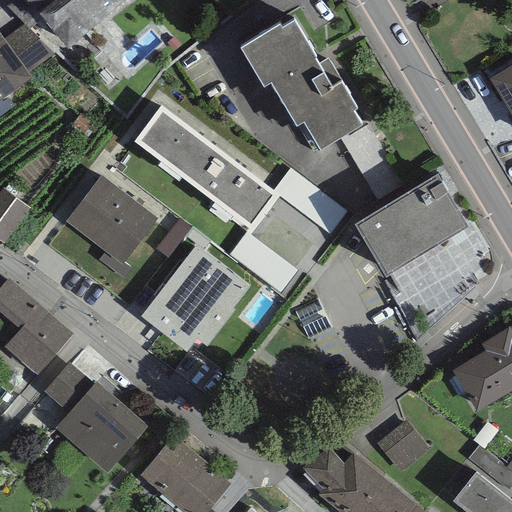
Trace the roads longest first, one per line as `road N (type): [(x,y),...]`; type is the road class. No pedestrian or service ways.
road 1 (residential): [(511,292),(332,436),(262,459),(232,448),(0,254)]
road 2 (residential): [(511,233),(373,0)]
